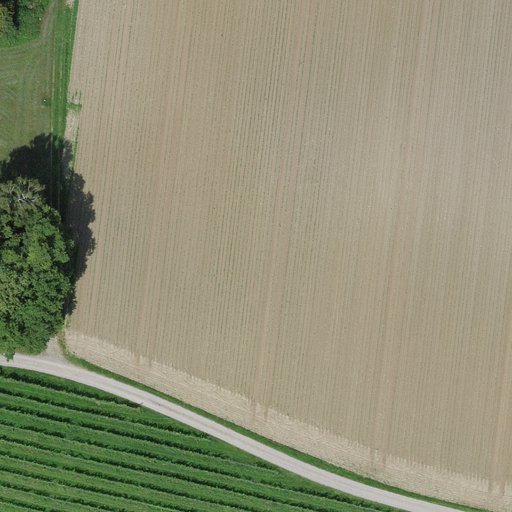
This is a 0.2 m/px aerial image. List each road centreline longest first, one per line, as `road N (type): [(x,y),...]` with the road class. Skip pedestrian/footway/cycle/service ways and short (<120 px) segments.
road 1 (track): [(436,511),(358,491),(53,364),(0,357)]
road 2 (track): [(60,0),(53,364)]
